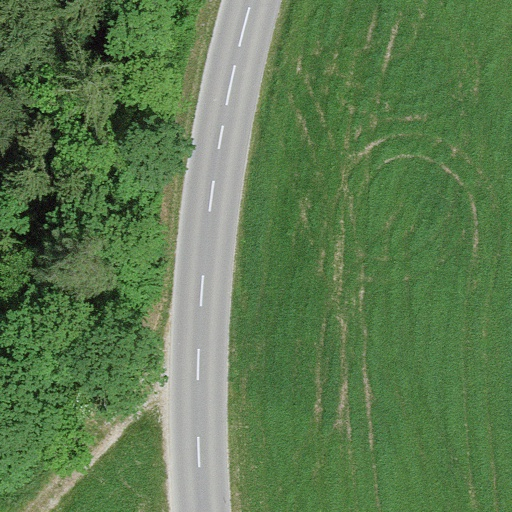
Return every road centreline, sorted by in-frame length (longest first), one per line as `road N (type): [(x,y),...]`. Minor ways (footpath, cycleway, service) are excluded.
road 1 (unclassified): [(255,0),(233,70),(195,374),(207,511)]
road 2 (track): [(51,511),(195,374)]
